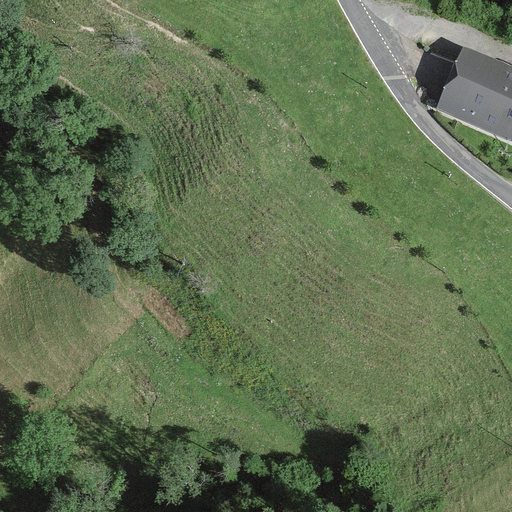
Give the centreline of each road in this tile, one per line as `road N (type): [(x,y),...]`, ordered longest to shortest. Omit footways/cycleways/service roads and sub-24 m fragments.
road 1 (unclassified): [(348,0),(421,115),(511,197)]
road 2 (unknown): [(350,3),(511,55)]
